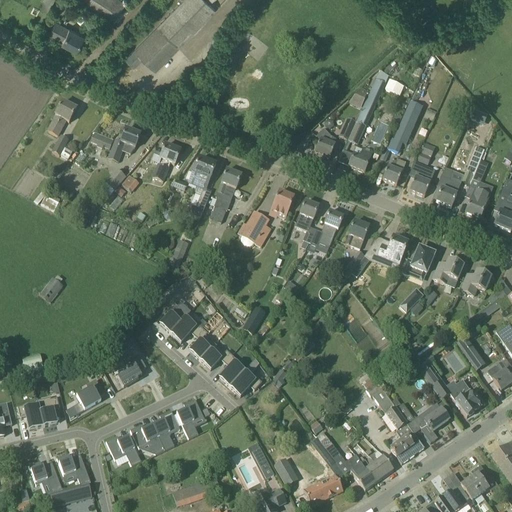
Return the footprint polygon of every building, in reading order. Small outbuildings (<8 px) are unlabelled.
[(120,0),(74,0),(112,24),(125,3),(120,0)] [(177,0),(180,2),(125,59),(133,67),(142,58),(154,71),(215,10),(208,4),(211,1),(212,0),(177,0)] [(55,22),(49,34),(62,41),(61,42),(76,50),(83,36),(69,28),(68,29),(55,22)] [(248,32),(243,39),(249,43),(244,49),(258,60),(268,47),(248,32)] [(361,138),(368,124),(385,85),(375,81),(370,93),(360,116),(356,124),(347,143),(357,147),(361,138)] [(360,91),(353,100),(362,104),(367,94),(360,91)] [(76,111),(62,103),(55,117),(46,133),(57,139),(65,123),(69,124),(76,111)] [(409,104),(393,142),(401,145),(402,145),(405,147),(421,108),(409,104)] [(473,112),(469,121),(474,123),(475,122),(483,125),(486,117),(473,112)] [(338,139),(347,143),(356,124),(360,116),(347,120),(338,139)] [(140,136),(125,130),(120,143),(115,141),(108,160),(117,164),(124,146),(135,150),(140,136)] [(319,142),(314,155),(329,161),(335,147),(333,146),(335,140),(331,139),(324,131),(316,138),(319,142)] [(90,144),(109,151),(113,141),(94,134),(90,144)] [(61,137),(59,141),(52,154),(59,157),(59,156),(67,161),(72,151),(65,147),(68,141),(61,137)] [(461,183),(469,187),(478,167),(487,143),(480,140),(477,146),(476,145),(461,183)] [(387,151),(398,156),(402,145),(401,145),(393,142),(391,141),(387,151)] [(435,149),(424,144),(416,162),(428,166),(435,149)] [(180,152),(165,146),(159,161),(160,161),(152,180),(162,184),(170,165),(174,167),(180,152)] [(353,156),(348,168),(364,175),(372,153),(362,149),(359,158),(353,156)] [(189,185),(203,190),(203,191),(203,189),(207,181),(209,182),(215,167),(214,166),(214,167),(206,164),(207,163),(198,160),(192,175),(193,175),(189,185)] [(396,188),(401,174),(404,166),(390,161),(387,168),(381,182),(396,188)] [(486,170),(478,167),(469,187),(477,190),(482,178),(486,170)] [(424,199),(433,177),(424,173),(425,173),(419,170),(416,179),(415,178),(409,193),(424,199)] [(105,184),(113,192),(125,178),(117,171),(105,184)] [(222,226),(235,191),(241,177),(226,171),(221,185),(217,194),(219,194),(214,207),(213,209),(214,209),(209,221),(222,226)] [(129,176),(121,186),(131,194),(139,185),(129,176)] [(451,210),(456,196),(460,187),(445,181),(442,190),(441,190),(435,204),(451,210)] [(511,187),(511,184),(506,181),(500,196),(508,199),(511,190),(511,187)] [(202,213),(206,204),(208,197),(211,192),(203,189),(203,191),(203,190),(195,210),(202,213)] [(489,197),(474,191),(464,215),(479,222),(485,207),(489,197)] [(270,215),(276,218),(284,221),(293,199),(293,198),(293,199),(291,198),(292,196),(287,194),(286,196),(279,193),(272,208),(273,208),(270,215)] [(309,230),(310,230),(318,208),(305,203),(296,225),(308,229),(309,230)] [(511,205),(505,203),(500,213),(499,213),(493,227),(494,227),(510,234),(509,234),(510,234),(511,229),(511,205)] [(83,209),(77,225),(84,228),(90,212),(83,209)] [(253,246),(255,246),(269,222),(253,213),(246,227),(243,225),(237,236),(241,239),(241,240),(240,242),(241,244),(242,245),(243,247),(244,248),(246,249),(247,249),(249,249),(251,248),(252,247),(253,246)] [(321,234),(315,232),(309,245),(317,248),(318,245),(329,249),(336,231),(337,232),(343,218),(329,213),(321,234)] [(345,246),(359,252),(369,229),(354,223),(348,237),(349,237),(345,246)] [(303,243),(308,245),(309,245),(315,232),(310,230),(309,230),(308,229),(303,243)] [(388,249),(382,246),(376,262),(389,267),(391,264),(398,267),(407,245),(392,239),(388,249)] [(179,241),(171,260),(180,264),(188,245),(179,241)] [(303,243),(300,250),(305,252),(308,245),(303,243)] [(401,275),(408,278),(409,275),(416,278),(419,272),(426,275),(426,274),(427,273),(428,272),(429,270),(429,268),(430,267),(430,265),(434,256),(430,254),(431,253),(429,252),(428,251),(426,250),(424,250),(422,250),(422,251),(418,249),(413,264),(407,261),(401,275)] [(351,275),(364,258),(358,253),(338,279),(344,284),(351,275)] [(364,258),(351,275),(357,280),(370,262),(364,258)] [(444,272),(437,269),(432,281),(446,287),(449,279),(457,282),(463,268),(448,262),(444,272)] [(476,273),(474,278),(471,283),(465,281),(460,293),(473,298),(476,290),(484,294),(490,279),(476,273)] [(217,277),(212,283),(218,287),(223,281),(217,277)] [(52,279),(38,295),(49,304),(63,288),(52,279)] [(288,283),(283,290),(287,292),(291,285),(288,283)] [(416,291),(399,308),(406,315),(423,297),(416,291)] [(427,307),(436,296),(431,291),(422,302),(427,307)] [(281,292),(275,301),(281,305),(287,297),(281,292)] [(171,304),(164,312),(169,316),(159,327),(170,336),(185,320),(175,311),(177,309),(171,304)] [(255,309),(242,331),(252,337),(265,315),(255,309)] [(473,333),(480,328),(473,318),(466,323),(473,333)] [(486,324),(482,318),(476,322),(480,328),(486,324)] [(170,336),(180,346),(190,335),(194,339),(201,331),(196,326),(195,329),(185,320),(170,336)] [(266,326),(258,334),(262,337),(269,329),(266,326)] [(511,343),(503,330),(496,335),(511,358),(511,343)] [(204,338),(206,335),(201,331),(194,339),(198,343),(189,353),(199,363),(214,346),(204,338)] [(466,336),(456,343),(476,373),(486,365),(466,336)] [(226,353),(224,355),(214,346),(199,363),(210,373),(220,362),(224,366),(231,358),(226,353)] [(21,359),(25,374),(43,370),(39,355),(21,359)] [(137,381),(141,378),(138,374),(145,370),(137,357),(129,361),(130,363),(123,368),(127,374),(116,381),(123,391),(137,382),(137,381)] [(420,365),(419,366),(415,368),(422,377),(432,370),(430,367),(435,363),(430,357),(420,364),(420,365)] [(229,390),(244,373),(234,364),(236,362),(231,358),(224,366),(228,369),(218,380),(229,390)] [(500,393),(511,384),(511,382),(508,377),(509,377),(500,364),(496,368),(486,374),(491,381),(492,380),(500,393)] [(229,390),(240,400),(249,389),(254,393),(261,385),(256,380),(254,382),(244,373),(229,390)] [(370,381),(363,386),(366,391),(365,392),(370,398),(380,391),(371,380),(370,381)] [(76,398),(84,413),(101,404),(99,400),(104,397),(96,382),(86,388),(89,392),(76,398)] [(460,410),(466,420),(474,414),(473,413),(480,408),(476,402),(479,400),(476,395),(472,398),(469,393),(464,386),(462,387),(460,387),(458,387),(457,388),(453,383),(445,389),(441,382),(431,389),(441,402),(450,396),(455,403),(455,404),(456,405),(455,406),(459,411),(460,410)] [(390,451),(401,466),(401,467),(413,458),(414,456),(417,454),(417,455),(424,450),(413,436),(407,426),(406,427),(382,391),(372,398),(379,408),(397,433),(395,434),(401,442),(390,451)] [(53,412),(59,410),(57,400),(50,401),(50,404),(37,407),(43,429),(57,425),(53,412)] [(203,420),(195,402),(183,407),(185,412),(176,416),(188,442),(198,437),(192,426),(203,420)] [(0,440),(4,439),(2,430),(4,429),(4,430),(12,428),(6,406),(0,407),(0,440)] [(413,436),(420,431),(430,445),(437,441),(432,434),(447,423),(448,423),(436,406),(407,426),(413,436)] [(43,429),(37,407),(24,410),(24,407),(17,409),(19,420),(25,418),(28,432),(43,429)] [(173,449),(168,437),(179,432),(170,414),(159,419),(161,423),(152,428),(164,453),(173,449)] [(316,422),(309,427),(315,436),(322,430),(316,422)] [(141,428),(130,433),(138,451),(149,446),(155,457),(164,453),(152,428),(143,432),(141,428)] [(125,457),(130,468),(131,469),(140,464),(140,463),(128,439),(119,443),(117,439),(105,444),(114,463),(125,457)] [(319,444),(335,465),(342,460),(326,439),(319,444)] [(311,443),(324,461),(330,469),(335,465),(319,444),(316,440),(311,443)] [(511,445),(492,459),(494,462),(511,486),(511,445)] [(260,451),(252,455),(265,481),(266,481),(273,477),(260,451)] [(364,461),(360,464),(376,485),(393,472),(383,458),(378,462),(373,456),(369,459),(364,462),(364,461)] [(90,485),(80,457),(70,461),(68,457),(56,461),(64,480),(74,476),(79,487),(90,485)] [(364,493),(376,485),(360,464),(356,459),(345,467),(354,479),(364,493)] [(274,468),(286,489),(297,482),(285,461),(274,468)] [(62,492),(51,465),(41,469),(40,464),(28,469),(35,488),(46,484),(51,495),(62,492)] [(474,478),(470,481),(481,497),(490,491),(491,492),(498,488),(492,479),(490,481),(481,467),(471,474),(474,478)] [(343,494),(335,477),(334,478),(304,493),(303,492),(303,493),(311,509),(329,500),(332,499),(342,494),(343,494)] [(484,501),(481,497),(470,481),(464,485),(462,484),(455,489),(467,505),(470,508),(474,506),(472,503),(475,501),(478,506),(484,501)] [(87,486),(49,497),(53,510),(91,499),(87,486)] [(202,502),(198,486),(171,493),(174,509),(202,502)] [(449,495),(443,500),(451,511),(460,511),(463,510),(462,508),(467,505),(455,489),(448,493),(449,495)] [(267,497),(252,505),(253,506),(252,508),(253,511),(274,511),(274,510),(285,505),(278,491),(267,497)] [(436,502),(429,507),(432,511),(451,511),(443,500),(437,504),(436,502)] [(12,506),(13,511),(23,511),(30,510),(28,502),(12,506)]
